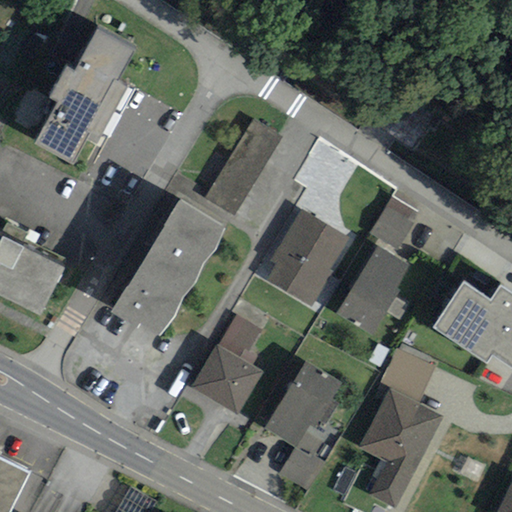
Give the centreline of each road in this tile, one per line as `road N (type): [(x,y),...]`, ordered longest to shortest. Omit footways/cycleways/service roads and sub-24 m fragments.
road 1 (residential): [(226,54),(26,396)]
road 2 (residential): [(226,54),(511,245)]
road 3 (primary): [(247,511),(26,396)]
